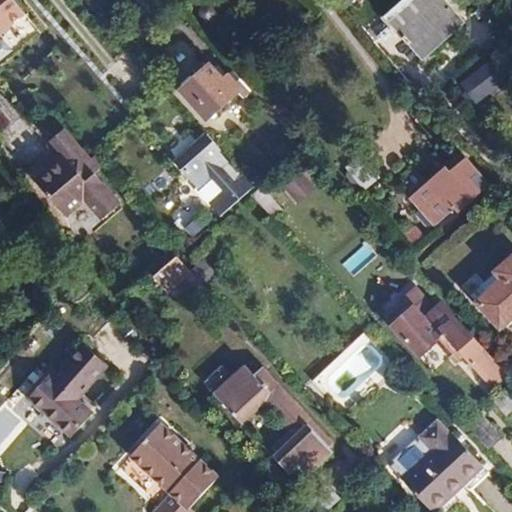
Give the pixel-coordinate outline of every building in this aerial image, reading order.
[(0,0),(0,34),(25,13),(13,0),(0,0)] [(462,19),(445,0),(409,0),(388,20),(391,23),(372,40),(391,60),(409,43),(421,57),(434,45),(462,19)] [(461,83),(478,104),(505,83),(488,62),(461,83)] [(242,82),(233,71),(224,79),(210,64),(196,77),(181,90),(208,120),(240,92),(244,97),(250,91),(242,82)] [(56,136),(42,147),(47,153),(28,170),(66,215),(85,199),(102,218),(120,203),(95,172),(105,164),(96,153),(90,159),(65,128),(56,136)] [(196,189),(221,216),(254,186),(245,175),(235,183),(222,167),(228,162),(221,152),(223,150),(207,133),(175,162),(198,188),(196,189)] [(348,166),(366,189),(381,178),(363,155),(348,166)] [(450,171),(434,185),(430,180),(421,188),(410,197),(436,225),(456,208),(459,212),(489,186),(466,157),(450,171)] [(446,166),(430,180),(434,185),(450,171),(446,166)] [(282,212),(261,188),(253,195),(274,219),(282,212)] [(199,218),(187,228),(193,235),(205,225),(199,218)] [(355,275),(378,256),(367,243),(345,262),(355,275)] [(177,257),(154,277),(168,292),(185,278),(201,295),(207,290),(190,273),(191,272),(177,257)] [(511,257),(471,294),(501,328),(511,317),(511,257)] [(437,333),(449,346),(453,342),(466,356),(493,386),(500,380),(506,374),(443,303),(435,310),(412,284),(380,312),(416,352),(437,333)] [(444,350),(456,364),(466,356),(453,342),(449,346),(444,350)] [(85,344),(54,379),(49,375),(29,398),(58,423),(73,436),(93,414),(77,400),(108,364),(85,344)] [(335,441),(264,366),(255,374),(245,364),(214,392),(243,424),(265,404),(290,431),(294,436),(278,452),(274,455),(292,474),(301,466),(309,475),(317,468),(322,463),(317,457),(329,446),(335,441)] [(502,436),(484,416),(472,427),(490,447),(502,436)] [(462,486),(483,465),(453,433),(451,435),(437,420),(421,435),(435,450),(403,480),(433,511),(462,486)] [(220,477),(162,423),(131,455),(172,494),(155,511),(196,511),(197,511),(191,507),(220,477)] [(272,447),(278,452),(294,436),(290,431),(272,447)] [(334,452),(329,446),(317,457),(322,463),(334,452)]
